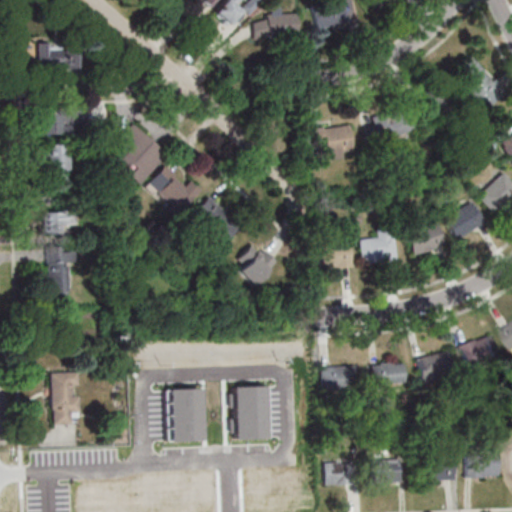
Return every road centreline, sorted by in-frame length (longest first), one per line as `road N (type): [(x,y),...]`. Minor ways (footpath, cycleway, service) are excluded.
road 1 (residential): [(277,175),(92,0)]
road 2 (residential): [(511,265),(431,304),(319,320)]
road 3 (residential): [(185,87),(0,93)]
road 4 (residential): [(456,0),(394,55),(315,82)]
